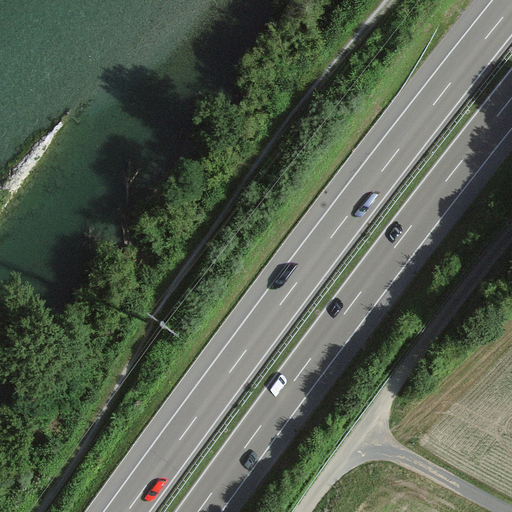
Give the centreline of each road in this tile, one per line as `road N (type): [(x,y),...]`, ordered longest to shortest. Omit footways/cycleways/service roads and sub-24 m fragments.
road 1 (motorway): [(511,5),(126,511)]
road 2 (motorway): [(199,511),(511,100)]
road 3 (track): [(511,233),(310,511)]
road 4 (track): [(511,509),(368,434)]
